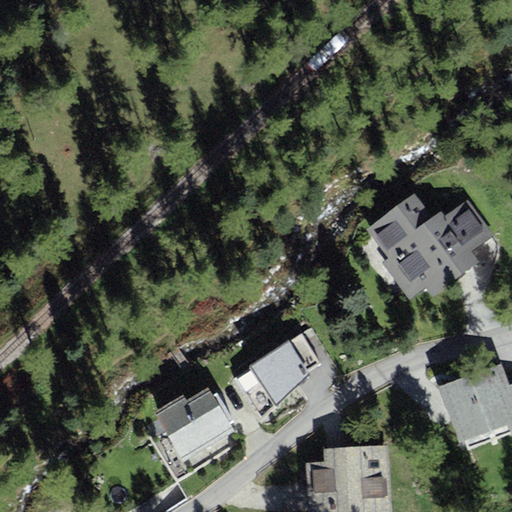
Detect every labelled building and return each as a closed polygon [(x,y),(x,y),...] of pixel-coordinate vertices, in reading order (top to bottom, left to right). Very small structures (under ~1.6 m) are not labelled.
[(405,216),(371,240),(421,310),(499,255),(462,204),(419,235),(405,216)] [(321,364),(302,334),(236,379),(262,419),(321,364)] [(499,364),(438,387),(460,444),(508,425),(511,434),(511,383),(507,385),(499,364)] [(184,394),(155,411),(184,462),(235,432),(209,388),(187,400),(184,394)] [(325,462),(305,463),(308,511),(391,511),(388,446),(324,450),(325,462)]
